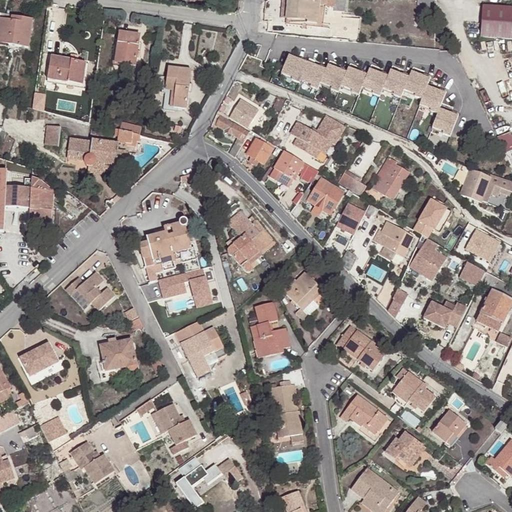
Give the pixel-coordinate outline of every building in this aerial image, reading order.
[(306,21),(316,22),(317,7),(317,3),(310,2),(287,0),(285,19),(306,21)] [(434,19),(433,0),(417,0),(416,19),(434,19)] [(511,9),(482,7),(480,38),(511,40),(511,9)] [(0,44),(26,50),(32,19),(12,16),(11,22),(0,19),(0,44)] [(113,65),(128,68),(132,36),(118,34),(113,65)] [(132,36),(128,68),(134,69),(139,37),(132,36)] [(82,64),(48,58),(43,82),(78,88),(82,64)] [(404,74),(377,65),(372,81),(391,88),(398,90),(404,74)] [(170,95),(170,99),(185,106),(191,74),(169,70),(165,93),(170,95)] [(391,88),(372,81),(365,101),(384,107),(391,88)] [(432,90),(408,89),(407,96),(432,98),(432,90)] [(260,109),(242,98),(231,115),(250,127),(260,109)] [(185,106),(170,99),(168,111),(184,114),(185,106)] [(384,107),(365,101),(363,108),(382,114),(384,107)] [(217,115),(213,125),(216,126),(215,127),(239,140),(244,142),(249,133),(217,115)] [(344,129),(326,117),(317,131),(316,134),(311,132),(297,123),(290,135),(297,139),(292,148),(311,157),(315,152),(324,140),(329,144),(332,146),(344,129)] [(63,131),(49,129),(46,148),(60,149),(63,131)] [(116,144),(135,149),(139,136),(119,131),(116,144)] [(265,141),(258,137),(255,140),(247,155),(251,158),(258,162),(262,165),(271,150),(271,149),(273,146),(265,141)] [(329,144),(324,140),(315,152),(320,155),(329,144)] [(73,141),(70,156),(78,158),(78,161),(88,163),(88,166),(89,167),(92,168),(93,168),(95,168),(97,166),(97,165),(105,166),(104,170),(125,173),(129,156),(121,154),(121,153),(95,148),(95,145),(73,141)] [(227,153),(234,158),(241,147),(234,142),(227,153)] [(96,143),(95,145),(95,148),(121,153),(122,147),(96,143)] [(312,170),(283,152),(272,169),(276,173),(272,179),(287,188),(296,173),(299,175),(298,177),(305,182),(312,170)] [(258,162),(251,158),(248,162),(256,166),(258,162)] [(376,177),(378,179),(381,180),(392,163),(394,165),(396,163),(388,158),(376,177)] [(381,180),(378,179),(372,190),(387,199),(393,191),(392,190),(394,186),(399,189),(409,174),(394,165),(392,163),(381,180)] [(93,168),(92,168),(91,173),(103,175),(104,170),(105,166),(97,165),(97,166),(95,168),(93,168)] [(312,170),(305,182),(306,183),(309,177),(312,179),(316,173),(312,170)] [(511,184),(489,175),(488,178),(469,170),(459,196),(480,203),(481,202),(486,204),(490,195),(495,197),(499,189),(511,193),(511,184)] [(6,213),(26,214),(26,222),(53,224),(55,190),(45,181),(37,180),(36,190),(11,189),(12,172),(0,171),(0,231),(5,232),(6,213)] [(360,196),(365,187),(358,183),(360,180),(345,171),(338,183),(360,196)] [(338,186),(337,185),(332,182),(329,186),(320,181),(312,194),(307,201),(329,215),(342,195),(335,190),(338,186)] [(393,191),(387,199),(391,202),(399,189),(394,186),(392,190),(393,191)] [(305,205),(307,201),(312,194),(305,190),(298,201),(305,205)] [(442,208),(430,201),(413,231),(427,239),(432,230),(434,231),(446,210),(442,208)] [(357,206),(353,213),(359,217),(363,210),(357,206)] [(378,211),(370,206),(366,212),(374,217),(378,211)] [(452,213),(446,210),(434,231),(440,234),(452,213)] [(251,268),(249,266),(245,261),(258,251),(260,253),(271,243),(254,221),(250,224),(245,217),(231,228),(237,235),(240,239),(229,248),(227,249),(227,250),(227,252),(227,253),(227,255),(228,256),(229,256),(230,257),(244,272),(246,274),(247,275),(248,275),(249,274),(250,273),(251,272),(251,271),(251,270),(251,268)] [(174,265),(198,259),(195,248),(190,249),(185,228),(187,228),(189,227),(189,225),(189,223),(188,221),(187,219),(185,218),(183,218),(181,220),(180,221),(179,223),(179,224),(179,225),(159,230),(160,235),(139,241),(149,283),(157,281),(155,273),(174,269),(174,265)] [(387,222),(381,234),(387,238),(383,247),(402,258),(413,237),(387,222)] [(387,238),(381,234),(376,243),(383,247),(387,238)] [(225,244),(229,248),(240,239),(237,235),(225,244)] [(353,241),(348,249),(355,253),(360,246),(353,241)] [(426,241),(409,266),(432,281),(446,260),(434,252),(437,248),(426,241)] [(245,261),(249,266),(273,246),(271,243),(260,253),(258,251),(245,261)] [(347,252),(339,265),(346,272),(350,271),(356,259),(347,252)] [(454,256),(452,260),(460,264),(462,261),(454,256)] [(480,283),(485,272),(467,262),(459,277),(477,288),(480,283)] [(97,273),(105,282),(109,279),(100,270),(97,273)] [(511,288),(485,272),(480,283),(492,290),(491,292),(491,291),(479,316),(492,322),(489,329),(498,334),(511,305),(511,302),(498,295),(501,289),(508,293),(511,288)] [(99,288),(105,282),(97,273),(89,281),(83,275),(70,287),(76,292),(81,288),(94,302),(97,299),(104,307),(119,292),(112,284),(104,292),(99,288)] [(300,310),(295,314),(304,324),(309,319),(308,318),(302,312),(312,301),(322,291),(305,273),(284,294),(300,310)] [(511,288),(508,293),(501,289),(498,295),(511,302),(511,288)] [(404,294),(396,290),(386,312),(389,315),(393,318),(404,294)] [(319,307),(312,301),(302,312),(308,318),(319,307)] [(250,327),(253,342),(260,340),(264,358),(282,353),(281,349),(289,347),(285,329),(271,333),(268,323),(277,321),(272,303),(255,308),(257,316),(259,325),(250,327)] [(446,303),(442,309),(452,314),(455,307),(446,303)] [(456,329),(467,309),(457,304),(455,307),(452,314),(442,309),(431,304),(423,319),(444,330),(447,324),(456,329)] [(125,315),(129,324),(140,319),(136,310),(125,315)] [(259,325),(257,316),(248,319),(250,327),(259,325)] [(476,323),(489,329),(492,322),(479,316),(476,323)] [(129,324),(134,333),(144,327),(140,319),(129,324)] [(182,324),(172,329),(176,336),(185,331),(182,324)] [(226,351),(215,330),(206,335),(201,324),(185,331),(176,336),(196,377),(218,366),(221,364),(219,361),(216,355),(226,351)] [(372,350),(375,346),(350,327),(336,345),(343,350),(345,347),(359,358),(357,361),(372,373),(383,358),(374,351),(372,350)] [(138,369),(139,367),(134,340),(119,343),(104,346),(102,347),(105,363),(99,364),(101,374),(102,373),(130,368),(131,369),(132,370),(134,371),(136,370),(138,369)] [(260,340),(253,342),(258,359),(264,358),(260,340)] [(22,361),(31,380),(60,366),(50,347),(22,361)] [(345,347),(343,350),(357,361),(359,358),(345,347)] [(219,361),(229,357),(226,351),(216,355),(219,361)] [(152,361),(159,375),(167,371),(159,357),(152,361)] [(199,382),(212,376),(218,366),(196,377),(199,382)] [(140,373),(139,367),(138,369),(136,370),(134,371),(132,370),(131,369),(130,368),(102,373),(103,380),(140,373)] [(0,404),(12,399),(6,386),(9,386),(0,368),(0,404)] [(407,374),(392,392),(397,396),(407,404),(409,402),(423,414),(435,399),(424,390),(426,387),(407,374)] [(272,399),(276,416),(279,416),(284,438),(291,437),(302,435),(298,412),(297,412),(294,413),(293,406),(291,395),(295,394),(293,385),(290,385),(289,381),(280,383),(280,387),(269,389),(270,399),(272,399)] [(361,428),(362,427),(363,424),(369,428),(370,427),(377,432),(378,433),(388,420),(357,396),(340,418),(347,423),(350,419),(361,428)] [(407,404),(397,396),(394,400),(404,408),(407,404)] [(137,407),(141,413),(156,403),(152,397),(137,407)] [(191,421),(189,422),(185,425),(181,418),(175,407),(158,416),(168,435),(172,433),(179,446),(199,435),(191,421)] [(13,412),(0,418),(0,425),(3,432),(19,424),(13,412)] [(432,433),(446,444),(452,436),(455,439),(466,426),(449,412),(432,433)] [(168,435),(158,416),(154,418),(165,437),(168,435)] [(279,416),(276,416),(274,416),(278,439),(284,438),(279,416)] [(41,427),(48,442),(65,433),(57,417),(39,425),(41,427)] [(363,424),(362,427),(374,436),(377,432),(370,427),(369,428),(363,424)] [(505,429),(500,424),(495,431),(500,435),(505,429)] [(396,458),(404,464),(411,456),(413,458),(422,447),(404,434),(398,442),(395,440),(384,453),(394,461),(396,458)] [(302,435),(291,437),(291,444),(303,442),(302,435)] [(452,436),(446,444),(449,447),(455,439),(452,436)] [(101,453),(97,455),(95,457),(91,452),(85,441),(69,451),(79,469),(83,466),(93,483),(112,470),(101,453)] [(491,458),(485,464),(505,482),(509,477),(511,479),(511,442),(511,441),(494,460),(491,458)] [(411,456),(404,464),(410,469),(426,450),(422,447),(413,458),(411,456)] [(0,483),(14,479),(6,455),(2,457),(0,453),(0,483)] [(190,477),(194,484),(178,494),(181,499),(189,511),(197,511),(209,504),(205,499),(228,483),(232,488),(234,491),(247,481),(235,464),(214,478),(206,466),(190,477)] [(351,490),(363,500),(365,498),(379,507),(381,505),(387,509),(398,494),(366,469),(351,490)] [(228,483),(205,499),(209,504),(232,488),(228,483)] [(281,499),(286,511),(306,511),(298,492),(281,499)] [(365,498),(363,500),(361,504),(372,511),(384,511),(387,509),(381,505),(379,507),(365,498)] [(420,511),(421,511),(426,505),(417,498),(406,511),(420,511)]
